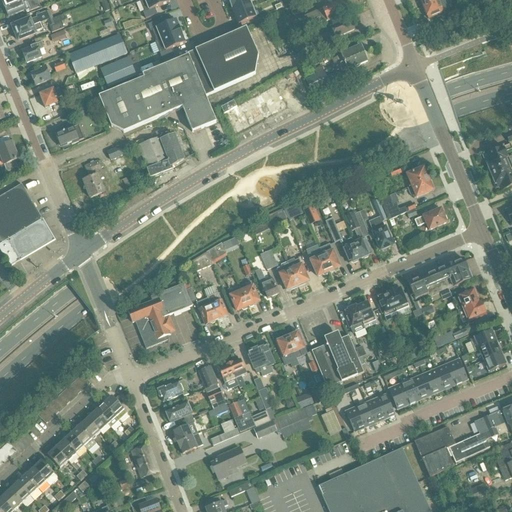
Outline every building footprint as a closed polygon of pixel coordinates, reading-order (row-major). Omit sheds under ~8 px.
[(6,8),(7,11),(32,0),(10,0),(3,3),(4,4),(3,5),(5,8),(6,8)] [(32,0),(7,11),(6,13),(7,15),(9,16),(10,18),(26,11),(27,14),(41,8),(37,0),(35,1),(34,0),(32,0)] [(106,0),(100,0),(101,0),(105,12),(110,11),(106,0)] [(143,0),(140,1),(145,12),(143,13),(146,19),(156,15),(158,15),(155,9),(169,3),(168,0),(143,0)] [(249,0),(243,0),(231,5),(235,15),(252,8),(249,0)] [(345,0),(343,0),(326,8),(323,9),(302,18),(308,31),(325,23),(329,22),(351,12),(345,0)] [(440,0),(437,1),(423,7),(424,8),(423,10),(425,13),(426,13),(428,19),(436,16),(438,18),(447,15),(449,20),(460,16),(458,12),(457,10),(450,13),(448,10),(443,0),(440,0)] [(300,6),(291,10),(293,16),(302,12),(300,6)] [(235,15),(239,25),(257,18),(252,8),(235,15)] [(13,26),(13,28),(13,29),(14,32),(15,32),(16,35),(40,25),(40,24),(47,21),(47,20),(53,18),(50,11),(44,14),(45,15),(32,20),(32,19),(13,26)] [(47,20),(47,21),(49,27),(66,21),(64,15),(53,19),(53,18),(47,20)] [(350,19),(332,28),(334,32),(336,36),(336,37),(336,38),(355,30),(350,19)] [(106,28),(113,25),(111,20),(104,23),(106,28)] [(159,21),(148,25),(151,32),(152,31),(157,42),(155,42),(155,43),(161,40),(181,32),(177,21),(162,26),(160,21),(159,21)] [(16,35),(15,37),(16,39),(18,40),(19,41),(37,33),(37,32),(43,30),(40,25),(16,35)] [(259,56),(248,31),(247,28),(188,55),(189,56),(140,76),(141,80),(99,98),(102,106),(103,105),(112,127),(125,133),(161,118),(183,109),(193,133),(217,124),(207,97),(256,75),(259,56)] [(161,40),(155,43),(160,54),(163,60),(174,55),(172,50),(186,44),(181,32),(161,40)] [(51,37),(53,43),(59,41),(56,34),(51,37)] [(77,75),(128,54),(120,35),(69,56),(77,75)] [(28,64),(42,58),(40,51),(44,49),(42,42),(30,47),(30,49),(23,52),(25,57),(24,58),(25,61),(27,62),(28,64)] [(336,66),(364,54),(361,47),(342,54),(343,55),(333,59),(336,66)] [(364,54),(336,66),(337,70),(342,68),(343,71),(348,69),(349,70),(368,62),(364,54)] [(109,88),(137,77),(129,58),(101,70),(109,88)] [(54,66),(57,73),(66,70),(63,62),(54,66)] [(51,80),(45,66),(39,68),(40,70),(32,73),(34,78),(32,81),(33,84),(37,86),(51,80)] [(317,75),(325,72),(322,67),(315,70),(317,75)] [(325,72),(317,75),(307,80),(312,92),(330,84),(325,72)] [(62,96),(59,88),(54,90),(54,89),(40,95),(46,109),(60,104),(58,98),(62,96)] [(80,101),(62,108),(65,115),(97,101),(93,91),(79,97),(80,101)] [(70,121),(85,115),(82,109),(67,115),(70,121)] [(77,136),(74,128),(57,135),(62,147),(71,143),(72,145),(79,142),(85,139),(82,134),(77,136)] [(157,140),(139,146),(151,179),(173,171),(172,167),(184,161),(175,136),(169,138),(168,135),(166,136),(165,135),(162,136),(161,133),(155,135),(157,140)] [(0,140),(0,155),(7,173),(18,168),(16,162),(20,160),(13,143),(12,144),(9,136),(0,140)] [(133,142),(108,152),(111,160),(136,150),(133,142)] [(511,149),(510,145),(484,156),(488,167),(506,160),(508,159),(506,153),(511,150),(511,149)] [(488,167),(487,168),(489,174),(491,173),(493,179),(511,172),(511,171),(511,157),(508,159),(506,160),(488,167)] [(100,199),(106,197),(96,172),(101,170),(101,169),(104,168),(102,161),(98,163),(86,167),(91,179),(84,181),(91,199),(99,196),(100,199)] [(390,172),(399,168),(397,164),(388,168),(390,172)] [(399,168),(390,172),(392,177),(402,173),(399,168)] [(408,176),(405,177),(410,188),(413,187),(429,180),(424,169),(408,176)] [(493,179),(492,180),(494,186),(496,185),(497,189),(499,189),(501,192),(511,187),(511,171),(511,172),(493,179)] [(410,188),(408,189),(410,196),(412,195),(414,199),(418,198),(434,191),(429,180),(413,187),(410,188)] [(0,198),(0,249),(10,267),(55,241),(22,185),(0,198)] [(323,193),(315,197),(317,201),(318,204),(319,205),(327,202),(327,201),(323,193)] [(315,197),(300,204),(305,215),(308,221),(316,217),(318,216),(316,211),(316,210),(314,206),(318,204),(317,201),(315,197)] [(390,197),(381,201),(389,221),(406,213),(407,214),(415,211),(415,210),(416,209),(414,204),(399,210),(397,204),(393,206),(390,197)] [(370,222),(370,224),(381,250),(394,245),(387,228),(384,221),(386,220),(382,209),(379,201),(373,203),(378,213),(380,218),(370,222)] [(298,204),(284,210),(289,221),(303,215),(298,204)] [(268,217),(272,227),(288,220),(283,210),(268,217)] [(430,231),(448,224),(442,210),(415,221),(418,228),(427,225),(430,231)] [(415,211),(407,214),(409,219),(417,216),(415,211)] [(367,231),(359,213),(355,215),(354,213),(345,217),(352,232),(355,231),(359,242),(354,244),(360,258),(361,258),(364,260),(369,258),(369,255),(369,254),(371,253),(366,240),(364,241),(361,234),(367,231)] [(326,222),(335,244),(340,242),(341,244),(342,244),(350,263),(353,265),(358,263),(359,259),(360,258),(354,244),(352,239),(346,242),(345,239),(342,240),(333,219),(326,222)] [(226,254),(222,244),(208,252),(212,262),(226,254)] [(330,245),(319,249),(320,250),(322,257),(329,273),(331,274),(335,272),(335,270),(340,268),(331,245),(330,245)] [(308,251),(307,251),(307,252),(308,255),(318,278),(323,275),(325,277),(328,275),(328,273),(329,273),(322,257),(320,250),(319,251),(317,247),(316,247),(308,250),(308,251)] [(271,251),(265,254),(272,269),(278,267),(271,251)] [(212,262),(208,252),(193,262),(197,272),(213,266),(212,262)] [(272,269),(265,254),(261,255),(267,271),(272,269)] [(310,282),(303,266),(302,266),(299,260),(295,261),(294,260),(288,262),(298,286),(310,282)] [(433,298),(449,291),(474,281),(465,260),(455,265),(447,268),(409,284),(416,301),(429,295),(431,299),(433,298)] [(281,265),(282,267),(278,269),(287,291),(298,286),(288,262),(281,265)] [(246,277),(252,275),(249,266),(243,268),(246,277)] [(266,282),(263,276),(261,270),(256,272),(258,278),(268,300),(279,294),(272,279),(266,282)] [(248,307),(249,307),(251,308),(254,307),(254,304),(259,302),(253,288),(252,288),(250,283),(240,287),(248,307)] [(191,304),(186,292),(184,285),(151,298),(152,302),(128,312),(133,324),(135,323),(146,350),(170,341),(168,337),(171,336),(170,333),(175,331),(169,317),(192,307),(191,304)] [(247,307),(248,307),(240,287),(230,292),(238,311),(242,310),(244,311),(247,310),(247,307)] [(400,288),(389,292),(398,313),(409,308),(400,288)] [(192,289),(186,292),(191,304),(197,301),(192,289)] [(452,297),(449,291),(433,298),(435,303),(442,300),(443,301),(452,297)] [(387,295),(378,299),(388,322),(400,317),(398,313),(389,292),(387,293),(387,295)] [(480,304),(475,292),(453,301),(459,313),(480,304)] [(217,321),(218,321),(220,322),(222,321),(223,319),(228,316),(218,293),(207,298),(208,300),(217,321)] [(216,321),(217,321),(208,300),(197,304),(206,326),(211,324),(213,325),(216,323),(216,321)] [(366,330),(377,324),(368,303),(357,308),(357,306),(356,306),(365,326),(366,330)] [(476,322),(475,319),(485,314),(486,312),(485,309),(483,308),(481,304),(480,304),(459,313),(463,324),(469,321),(470,325),(476,322)] [(351,328),(351,329),(353,335),(366,330),(365,330),(366,330),(365,326),(356,306),(347,310),(348,312),(345,313),(351,328)] [(427,308),(421,310),(424,318),(430,316),(427,308)] [(434,322),(427,325),(433,340),(434,340),(441,337),(434,322)] [(441,337),(434,340),(437,349),(468,336),(468,335),(466,330),(465,329),(453,334),(452,333),(442,337),(441,337)] [(475,353),(479,351),(497,343),(492,332),(470,341),(475,353)] [(299,333),(288,338),(295,355),(296,359),(303,357),(308,355),(299,333)] [(395,333),(388,336),(392,345),(399,342),(395,333)] [(325,339),(327,346),(312,353),(328,389),(364,373),(349,337),(341,340),(338,334),(325,339)] [(392,345),(388,336),(380,339),(389,361),(397,358),(391,345),(392,345)] [(288,338),(276,343),(283,359),(286,367),(291,365),(292,369),(299,366),(296,359),(295,355),(288,338)] [(502,354),(497,343),(479,351),(484,362),(502,354)] [(259,348),(254,350),(254,351),(249,354),(258,374),(262,372),(264,377),(273,373),(270,366),(275,364),(270,352),(267,346),(260,349),(259,349),(259,348)] [(363,347),(356,349),(360,358),(366,356),(363,347)] [(502,354),(484,362),(489,373),(506,366),(502,354)] [(456,386),(468,381),(459,360),(447,365),(456,386)] [(230,365),(239,387),(245,385),(242,378),(247,375),(241,361),(230,365)] [(313,374),(319,371),(316,362),(309,365),(313,374)] [(239,387),(230,365),(219,370),(225,385),(228,391),(239,387)] [(436,370),(444,391),(456,386),(447,365),(436,370)] [(217,384),(210,368),(200,372),(204,381),(206,380),(209,387),(217,384)] [(436,370),(424,375),(433,396),(444,391),(436,370)] [(85,389),(91,384),(82,374),(77,380),(85,389)] [(412,380),(421,401),(433,396),(424,375),(412,380)] [(80,394),(85,389),(77,380),(71,385),(80,394)] [(173,385),(159,391),(159,392),(157,394),(159,397),(162,398),(164,403),(183,394),(184,397),(190,394),(184,380),(173,385)] [(412,380),(401,385),(410,406),(421,401),(412,380)] [(74,399),(80,394),(71,385),(66,390),(74,399)] [(226,405),(218,385),(205,391),(213,410),(226,405)] [(401,385),(389,390),(398,411),(410,406),(401,385)] [(266,389),(258,392),(266,411),(274,408),(266,389)] [(68,404),(74,399),(66,390),(60,395),(68,404)] [(63,409),(68,404),(60,395),(54,400),(63,409)] [(376,400),(385,421),(395,416),(386,395),(376,400)] [(302,396),(296,399),(300,408),(313,402),(311,399),(304,402),(302,396)] [(111,397),(103,405),(116,419),(124,411),(111,397)] [(57,414),(63,409),(54,400),(49,405),(57,414)] [(376,400),(366,404),(375,425),(385,421),(376,400)] [(239,434),(240,434),(255,428),(245,401),(229,407),(237,429),(239,434)] [(213,410),(208,413),(211,420),(230,412),(227,404),(226,405),(213,410)] [(365,429),(375,425),(366,404),(356,408),(365,429)] [(52,420),(57,414),(49,405),(43,410),(52,420)] [(103,405),(95,412),(108,426),(116,419),(103,405)] [(185,417),(190,415),(185,405),(181,407),(181,406),(166,412),(171,424),(186,417),(185,417)] [(256,429),(254,430),(258,440),(277,432),(278,436),(282,435),(285,441),(312,430),(309,423),(314,421),(312,417),(317,415),(313,406),(303,409),(303,408),(299,410),(271,422),(270,422),(256,429)] [(511,407),(502,411),(502,412),(490,417),(475,423),(480,435),(511,422),(511,407)] [(355,434),(365,429),(356,408),(346,413),(355,434)] [(43,410),(38,415),(46,425),(52,420),(43,410)] [(95,412),(87,419),(100,434),(108,426),(95,412)] [(266,412),(252,418),(255,425),(256,429),(270,422),(266,412)] [(100,434),(87,419),(79,427),(92,441),(100,434)] [(511,422),(480,435),(456,446),(456,447),(450,449),(456,463),(490,448),(487,441),(505,433),(504,430),(509,428),(511,434),(511,422)] [(193,424),(173,433),(178,444),(198,435),(193,424)] [(239,434),(237,429),(230,432),(228,426),(222,429),(225,434),(211,440),(213,446),(240,435),(240,434),(239,434)] [(79,427),(71,434),(84,448),(88,453),(96,445),(92,441),(79,427)] [(346,429),(342,431),(347,441),(351,440),(346,429)] [(450,449),(456,447),(456,446),(448,429),(415,443),(430,478),(454,467),(446,449),(449,448),(450,449)] [(71,434),(63,442),(76,456),(84,448),(71,434)] [(203,446),(198,435),(178,444),(183,455),(198,448),(203,446)] [(3,448),(11,457),(17,452),(8,442),(3,448)] [(63,442),(55,449),(68,463),(76,456),(63,442)] [(149,446),(133,452),(141,479),(158,472),(149,446)] [(511,447),(482,461),(485,470),(481,472),(484,481),(488,491),(511,481),(507,471),(504,472),(501,464),(511,459),(511,447)] [(11,457),(3,448),(2,448),(0,450),(0,455),(6,462),(11,457)] [(68,463),(55,449),(47,456),(60,470),(68,463)] [(224,465),(243,456),(240,449),(217,458),(219,462),(212,464),(216,473),(226,468),(224,465)] [(430,511),(403,450),(318,488),(328,511),(430,511)] [(247,464),(243,456),(224,465),(226,468),(216,473),(220,481),(229,477),(228,473),(247,464)] [(42,461),(33,469),(46,483),(50,487),(57,481),(58,478),(55,475),(42,461)] [(266,466),(269,473),(274,471),(271,464),(266,466)] [(33,469),(25,477),(38,491),(46,483),(33,469)] [(456,511),(440,476),(431,480),(444,511),(456,511)] [(38,491),(25,477),(18,484),(30,498),(38,491)] [(131,488),(129,480),(120,483),(122,491),(131,488)] [(228,492),(231,498),(254,489),(251,482),(228,492)] [(18,484),(9,491),(22,505),(30,498),(18,484)] [(14,511),(22,505),(9,491),(1,499),(13,511),(14,511)] [(77,499),(74,492),(62,503),(67,508),(77,499)] [(13,511),(1,499),(0,499),(0,511),(13,511)] [(160,511),(161,511),(157,500),(143,505),(141,499),(130,503),(133,511),(160,511)] [(207,511),(225,511),(224,508),(229,506),(227,501),(206,509),(207,511)]
